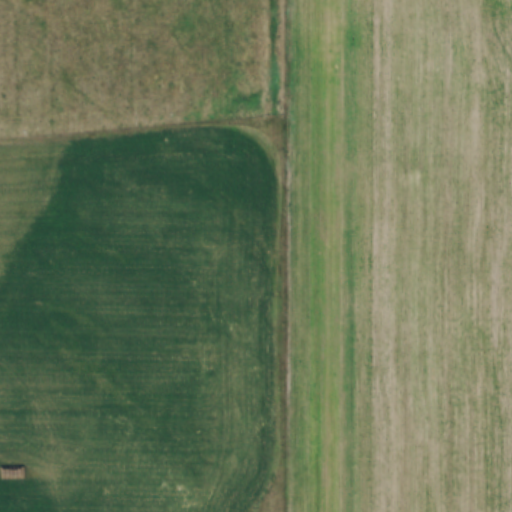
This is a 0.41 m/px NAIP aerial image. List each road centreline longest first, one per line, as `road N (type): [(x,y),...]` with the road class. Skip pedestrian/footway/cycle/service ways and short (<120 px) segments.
road 1 (track): [(285,511),(283,0)]
road 2 (track): [(0,150),(283,125)]
